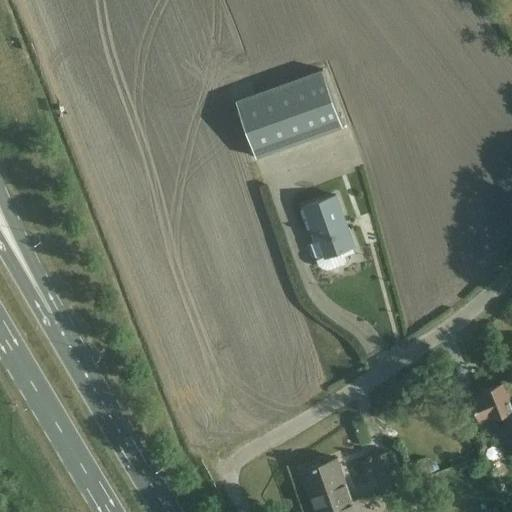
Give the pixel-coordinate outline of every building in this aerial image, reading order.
[(343,126),(337,107),(323,70),(236,101),(256,157),(343,126)] [(355,246),(348,227),(337,195),(303,207),(312,231),(316,229),(325,256),(317,259),(319,263),(322,266),(325,267),(329,268),(345,262),(342,251),(355,246)] [(470,398),(477,416),(480,422),(489,418),(490,420),(502,415),(511,439),(511,405),(503,382),(479,392),(479,394),(470,398)] [(480,432),(463,439),(468,452),(485,445),(480,432)] [(401,483),(397,470),(390,451),(373,457),(384,489),(401,483)] [(317,511),(323,511),(353,502),(337,458),(302,470),(317,511)] [(427,461),(405,469),(408,480),(431,472),(427,461)] [(362,511),(359,500),(353,502),(323,511),(362,511)]
